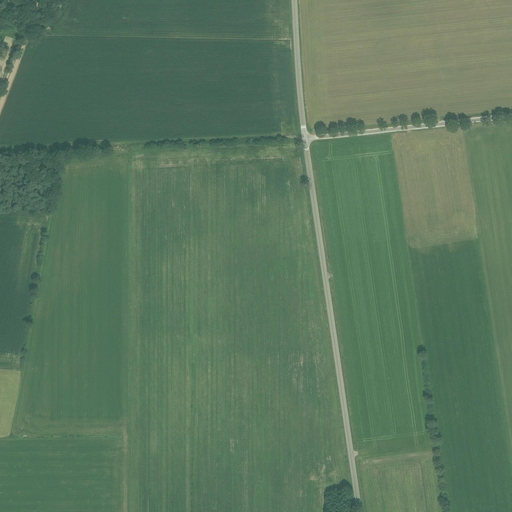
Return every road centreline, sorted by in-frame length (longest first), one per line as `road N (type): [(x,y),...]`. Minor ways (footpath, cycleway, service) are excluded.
road 1 (tertiary): [(357,511),(303,137)]
road 2 (unclassified): [(303,137),(511,116)]
road 3 (tertiary): [(303,137),(293,0)]
